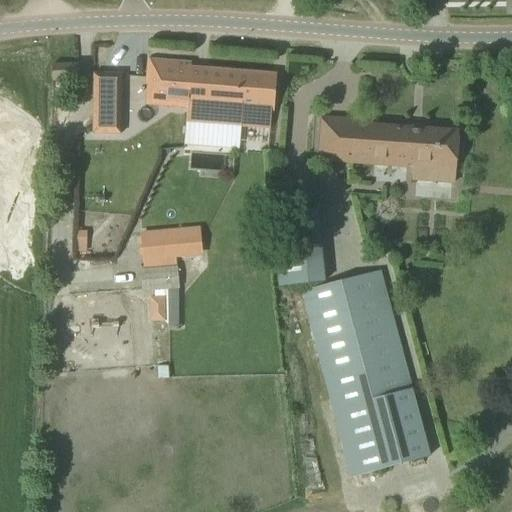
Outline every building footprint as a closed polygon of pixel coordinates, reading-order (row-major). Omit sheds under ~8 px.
[(96,48),(94,65),(107,66),(109,49),(96,48)] [(143,105),(173,108),(173,105),(187,106),(185,123),(272,130),(273,113),(276,75),(191,68),(191,63),(147,59),(143,105)] [(52,65),(52,81),(79,80),(78,65),(52,65)] [(412,165),(411,181),(454,184),(458,131),(372,125),(372,121),(321,117),(317,161),(407,168),(407,164),(412,165)] [(273,216),(280,287),(325,282),(318,211),(273,216)] [(170,257),(199,255),(198,226),(136,230),(139,291),(172,289),(170,257)] [(301,293),(351,479),(430,458),(381,272),(301,293)] [(166,322),(166,296),(150,297),(150,322),(166,322)]
